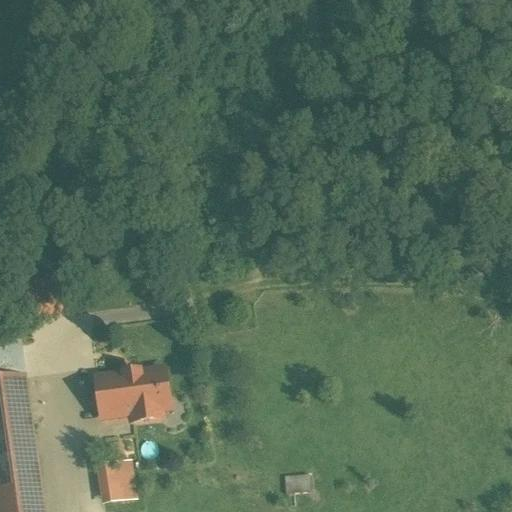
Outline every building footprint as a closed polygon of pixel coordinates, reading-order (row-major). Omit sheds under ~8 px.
[(74,280),(34,279),(34,318),(74,318),(74,280)] [(164,365),(93,374),(99,417),(129,413),(130,422),(161,418),(160,409),(169,408),(164,365)] [(50,511),(28,367),(0,370),(0,511),(50,511)] [(132,461),(98,466),(102,504),(136,499),(132,461)] [(290,495),(315,493),(314,476),(289,478),(290,495)]
